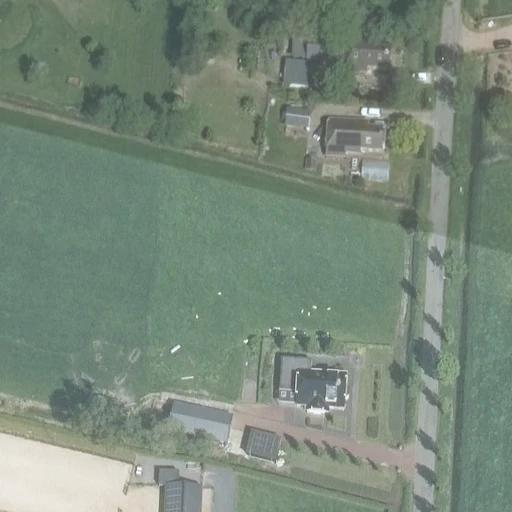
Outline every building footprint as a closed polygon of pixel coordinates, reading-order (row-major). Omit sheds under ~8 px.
[(292,42),(291,59),(306,60),(305,64),(342,66),(344,44),(306,41),(306,43),(292,42)] [(366,72),(388,73),(390,49),(377,48),(378,44),(345,42),(343,74),(366,75),(366,72)] [(310,113),(285,110),(284,123),(296,124),(295,129),(308,131),(310,113)] [(360,154),(382,155),(384,131),(368,130),(368,123),(327,121),(325,159),(344,160),(344,157),(360,157),(360,154)] [(345,379),(310,377),(311,364),(280,362),(278,395),(296,396),(295,408),(306,409),(306,415),(326,416),(327,410),(343,411),(343,401),(345,402),(347,399),(348,391),(346,389),(344,389),(345,379)] [(93,400),(89,416),(117,424),(122,407),(93,400)] [(225,445),(231,416),(172,404),(166,433),(225,445)] [(277,462),(283,440),(243,431),(237,453),(277,462)] [(164,488),(163,511),(200,511),(202,490),(177,489),(164,488)]
